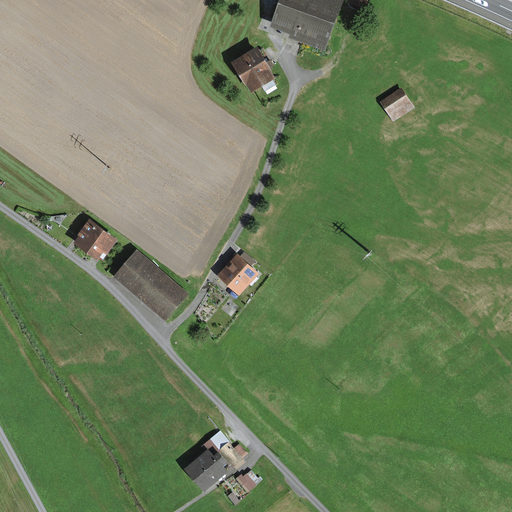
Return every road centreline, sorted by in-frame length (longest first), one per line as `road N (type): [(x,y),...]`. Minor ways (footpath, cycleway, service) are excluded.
road 1 (track): [(325,511),(92,264),(0,205)]
road 2 (track): [(160,338),(199,297),(259,192),(298,76)]
